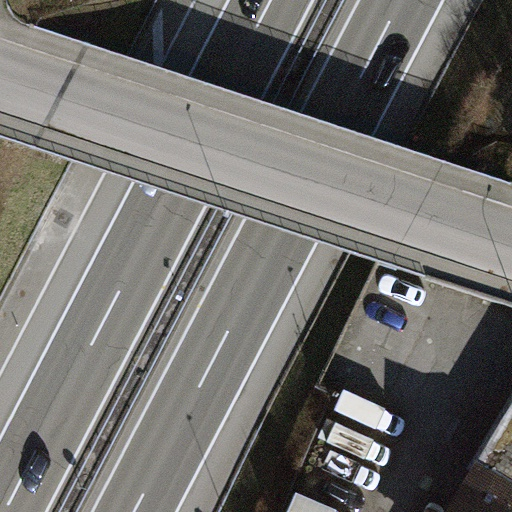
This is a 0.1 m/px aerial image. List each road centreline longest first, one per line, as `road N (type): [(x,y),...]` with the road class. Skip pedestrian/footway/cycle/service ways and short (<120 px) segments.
road 1 (motorway): [(136,511),(403,0)]
road 2 (motorway): [(269,0),(3,511)]
road 3 (residential): [(0,75),(511,244)]
